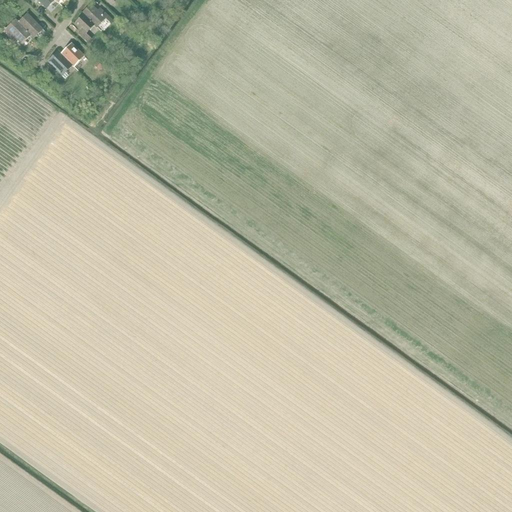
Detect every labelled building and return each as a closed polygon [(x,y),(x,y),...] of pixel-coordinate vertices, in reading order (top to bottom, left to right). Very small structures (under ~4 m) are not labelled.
[(54,0),(35,0),(46,10),(55,1),(54,0)] [(90,5),(82,14),(94,26),(97,28),(105,20),(110,24),(113,21),(100,8),(97,11),(95,9),(90,5)] [(27,14),(18,23),(30,36),(33,38),(42,30),(31,20),(32,19),(27,14)] [(94,26),(82,14),(81,14),(83,16),(75,25),(79,29),(77,33),(88,44),(91,40),(86,34),(94,26)] [(163,22),(156,17),(153,22),(159,27),(163,22)] [(15,20),(6,29),(11,35),(8,38),(14,44),(17,41),(21,45),(30,36),(18,23),(15,20)] [(61,55),(72,66),(74,68),(85,57),(71,44),(61,55)] [(72,66),(61,55),(58,52),(47,63),(61,77),(72,66)]
